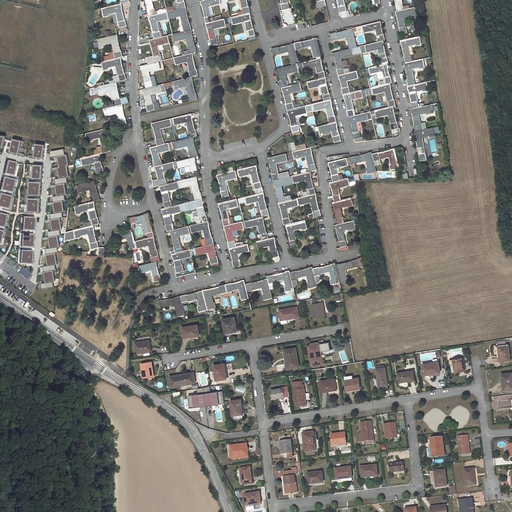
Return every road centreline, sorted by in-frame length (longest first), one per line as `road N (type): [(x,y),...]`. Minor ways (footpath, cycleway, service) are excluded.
road 1 (residential): [(191,0),(203,49),(211,203),(230,273)]
road 2 (residential): [(286,264),(257,146),(284,130),(264,40)]
road 3 (residential): [(271,505),(413,486),(407,399)]
road 4 (unclassified): [(227,511),(195,435),(179,417),(95,364)]
road 5 (unclassified): [(110,511),(111,434),(92,385),(95,364)]
road 6 (residential): [(261,422),(407,399)]
road 7 (residential): [(351,147),(322,152),(330,258)]
road 8 (residential): [(138,0),(138,134)]
road 9 (residential): [(388,12),(408,140)]
road 10 (residential): [(322,28),(351,147)]
